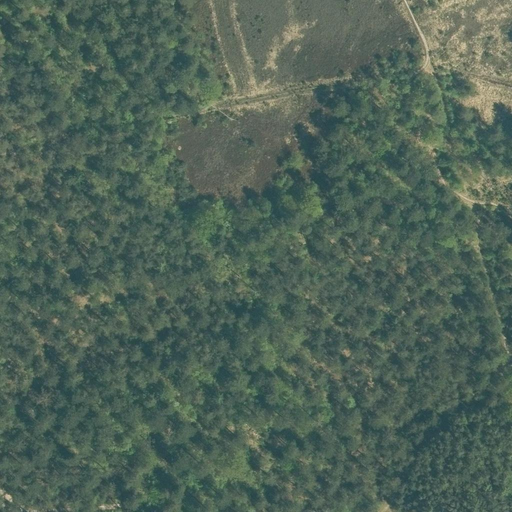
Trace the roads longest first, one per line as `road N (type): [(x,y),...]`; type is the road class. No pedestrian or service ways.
road 1 (track): [(402,0),(426,57),(410,87),(427,161),(459,196),(511,218)]
road 2 (track): [(511,405),(463,409),(427,428),(383,511)]
